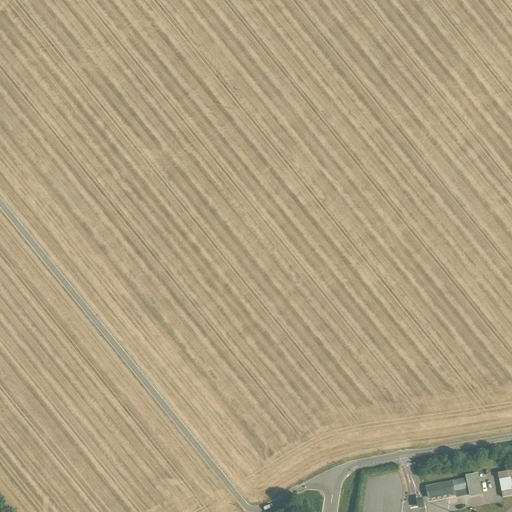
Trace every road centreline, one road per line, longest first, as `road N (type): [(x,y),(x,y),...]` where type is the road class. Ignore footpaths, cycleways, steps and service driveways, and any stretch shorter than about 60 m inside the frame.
road 1 (track): [(0,202),(248,511)]
road 2 (unclassified): [(333,473),(511,438)]
